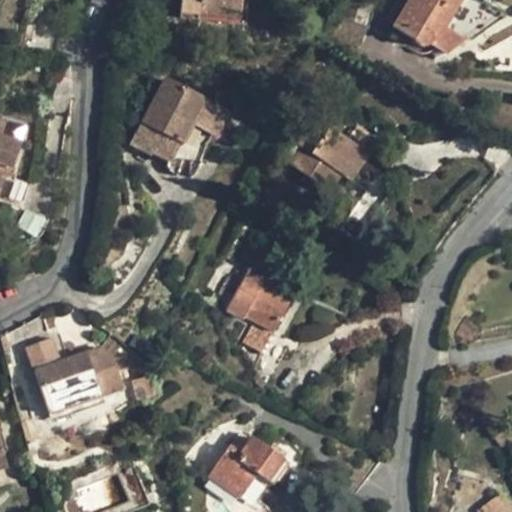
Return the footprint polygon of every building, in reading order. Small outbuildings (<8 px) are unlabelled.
[(181,0),(180,12),(199,14),(240,19),(242,0),(181,0)] [(395,0),(383,21),(393,28),(409,0),(395,0)] [(445,28),(461,0),(409,0),(393,28),(414,40),(414,42),(416,45),(417,46),(420,48),(424,48),(427,47),(429,46),(446,55),(466,40),(445,28)] [(461,0),(445,28),(466,40),(503,15),(477,0),(461,0)] [(317,38),(355,59),(368,29),(330,14),(317,38)] [(228,112),(165,79),(134,139),(155,150),(153,154),(169,162),(180,142),(183,144),(193,125),(216,136),(228,112)] [(340,174),(359,147),(370,155),(390,168),(400,155),(355,124),(345,137),(327,125),(333,117),(320,109),(314,116),(296,143),(302,147),(289,165),(328,192),(340,174)] [(5,120),(0,118),(0,198),(19,205),(23,204),(24,201),(29,183),(10,177),(21,143),(0,136),(5,120)] [(155,150),(134,139),(131,145),(152,156),(153,154),(155,150)] [(283,160),(289,165),(302,147),(296,143),(283,160)] [(359,147),(340,174),(350,182),(370,155),(359,147)] [(250,266),(226,311),(243,319),(244,317),(254,323),(243,342),(262,352),(291,297),(278,291),(262,282),(267,275),(264,274),(250,266)] [(278,291),(284,280),(266,271),(264,274),(267,275),(262,282),(278,291)] [(455,335),(470,343),(480,326),(464,318),(455,335)] [(11,353),(6,336),(0,337),(0,339),(4,354),(11,353)] [(51,338),(25,348),(49,415),(101,397),(123,389),(111,356),(99,348),(59,361),(51,338)] [(252,380),(260,389),(266,384),(258,375),(252,380)] [(149,377),(131,381),(135,401),(154,397),(149,377)] [(51,423),(104,404),(101,397),(49,415),(51,423)] [(502,431),(494,437),(501,447),(509,442),(502,431)] [(239,432),(229,446),(240,454),(250,439),(239,432)] [(229,446),(208,476),(247,504),(264,479),(270,483),(273,485),(288,464),(251,438),(250,439),(240,454),(229,446)] [(264,479),(247,504),(254,508),(270,483),(264,479)] [(478,511),(510,511),(499,496),(478,511)]
